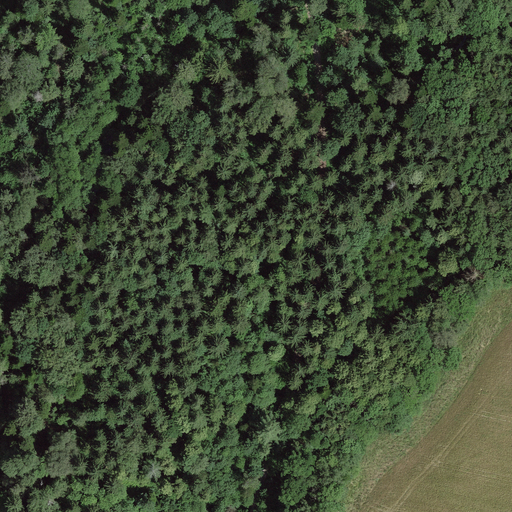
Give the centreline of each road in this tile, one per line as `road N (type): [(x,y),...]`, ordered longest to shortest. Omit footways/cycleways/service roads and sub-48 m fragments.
road 1 (track): [(309,0),(324,136),(313,283),(257,511)]
road 2 (track): [(0,321),(77,356),(97,399),(72,511)]
road 3 (track): [(321,103),(349,100),(379,82),(425,102),(481,92)]
